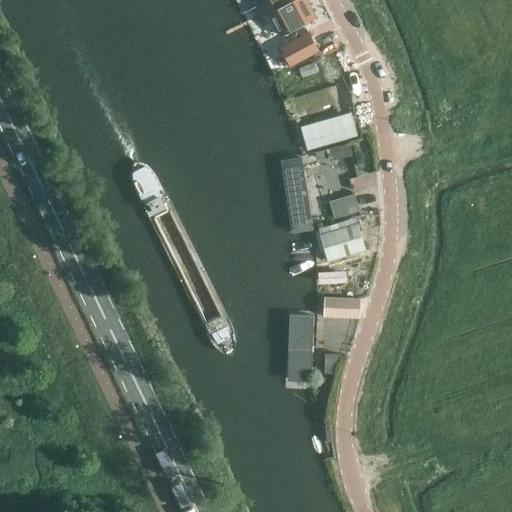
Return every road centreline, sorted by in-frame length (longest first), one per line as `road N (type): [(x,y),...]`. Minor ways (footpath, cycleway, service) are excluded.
road 1 (unclassified): [(363,511),(339,429),(387,241),(387,164),(365,80),(328,0)]
road 2 (tertiary): [(195,511),(0,102)]
